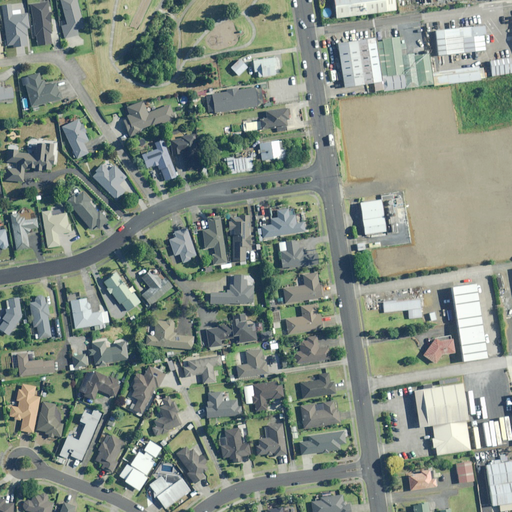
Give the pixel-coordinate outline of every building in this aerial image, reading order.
[(83,28),(75,0),(59,0),(66,24),(61,26),(64,39),(77,35),(76,30),(83,28)] [(390,0),(330,0),(334,18),(392,9),(390,0)] [(52,32),(46,2),(30,5),(38,46),(50,43),(48,33),(52,32)] [(477,21),(432,28),(436,55),(481,48),(477,21)] [(370,35),(332,41),(339,84),(377,78),(370,40),(370,35)] [(370,40),(377,78),(379,90),(429,81),(424,53),(409,55),(408,51),(398,53),(395,36),(370,40)] [(507,55),(486,58),(489,74),(510,71),(507,55)] [(271,73),(270,62),(245,64),(246,79),(250,78),(251,83),(272,82),(271,73)] [(475,64),(430,71),(432,85),(477,78),(475,64)] [(240,73),(233,65),(223,73),(231,81),(240,73)] [(37,91),(36,91),(31,78),(13,84),(19,101),(23,113),(52,105),(47,87),(37,91)] [(221,96),(210,97),(210,100),(203,101),(205,114),(212,113),(213,117),(258,110),(255,90),(241,92),(241,89),(221,92),(221,96)] [(124,117),(125,119),(121,120),(127,140),(134,137),(134,135),(139,133),(138,130),(172,119),(168,106),(144,114),(143,102),(124,105),(125,116),(124,117)] [(264,118),(258,118),(258,129),(272,129),(272,131),(285,132),(285,120),(287,120),(286,106),(264,110),(264,118)] [(257,130),(256,122),(243,123),(244,131),(257,130)] [(81,157),(76,146),(81,144),(73,125),(67,127),(66,126),(53,132),(68,163),(81,157)] [(195,157),(194,157),(194,135),(180,135),(180,138),(168,139),(169,155),(180,155),(180,161),(182,161),(183,171),(196,170),(195,157)] [(144,169),(154,164),(162,182),(175,176),(169,162),(168,162),(159,139),(151,143),(153,149),(138,156),(144,169)] [(282,141),(281,142),(281,140),(257,143),(260,161),(284,157),(282,141)] [(7,174),(0,173),(0,187),(16,188),(16,177),(21,177),(21,174),(46,176),(47,160),(46,160),(46,149),(28,148),(28,158),(17,158),(17,156),(0,154),(0,168),(7,169),(7,174)] [(252,156),(224,159),(226,174),(254,170),(252,156)] [(125,190),(102,164),(84,180),(106,206),(125,190)] [(378,196),(355,200),(361,233),(384,229),(378,196)] [(63,205),(68,214),(67,215),(83,236),(99,224),(83,205),(75,197),(63,205)] [(288,219),(284,220),(283,214),(269,216),(270,222),(264,223),(265,230),(254,231),(255,244),(297,238),(296,226),(289,227),(288,219)] [(62,236),(59,218),(45,221),(42,216),(34,217),(38,253),(52,251),(49,239),(62,236)] [(27,223),(17,224),(17,221),(13,222),(12,217),(2,218),(8,256),(23,253),(20,236),(24,233),(30,232),(27,223)] [(236,220),(236,226),(228,225),(227,265),(241,266),(243,226),(242,226),(243,221),(236,220)] [(214,223),(200,225),(202,234),(195,234),(197,254),(206,254),(206,253),(207,253),(207,258),(203,259),(205,270),(213,268),(219,267),(217,252),(218,251),(214,223)] [(167,261),(173,259),(175,267),(189,264),(181,234),(167,237),(168,242),(161,244),(167,261)] [(289,244),(278,246),(279,255),(273,256),(276,274),(296,271),(296,272),(311,270),(309,259),(298,260),(297,253),(290,253),(289,244)] [(156,282),(154,285),(145,273),(131,284),(140,296),(135,300),(143,308),(163,290),(156,282)] [(134,306),(109,277),(96,288),(120,317),(134,306)] [(297,291),(276,293),(277,308),(317,304),(315,289),(313,289),(311,278),(296,280),(297,291)] [(246,280),(226,279),(225,296),(202,296),(203,309),(247,308),(246,295),(246,280)] [(449,285),(461,358),(486,354),(474,281),(449,285)] [(415,295),(378,301),(380,312),(403,308),(405,317),(418,315),(415,295)] [(59,308),(63,308),(67,333),(84,330),(96,328),(94,316),(82,318),(79,303),(70,304),(70,299),(59,300),(59,308)] [(23,321),(25,321),(26,332),(29,332),(29,338),(26,338),(27,344),(36,343),(43,342),(41,329),(40,319),(38,305),(38,301),(27,302),(27,306),(21,307),(23,321)] [(13,326),(14,325),(15,320),(14,318),(15,318),(12,303),(0,304),(0,337),(3,340),(13,326)] [(295,321),(279,323),(280,340),(316,337),(314,319),(310,320),(310,311),(294,312),(295,321)] [(224,342),(232,342),(232,351),(252,350),(251,347),(263,346),(261,328),(240,330),(240,321),(222,322),(222,329),(209,329),(209,333),(197,334),(198,353),(218,352),(218,343),(224,342)] [(148,325),(146,340),(140,340),(140,350),(186,354),(187,342),(165,341),(167,327),(148,325)] [(106,352),(98,353),(97,346),(93,346),(91,335),(82,336),(84,354),(91,353),(92,365),(97,364),(97,366),(119,365),(118,355),(118,347),(106,347),(106,352)] [(450,351),(448,336),(430,337),(418,353),(430,361),(438,352),(450,351)] [(301,345),(292,346),(294,355),(286,356),(288,369),(323,364),(321,350),(314,351),(314,350),(315,350),(313,339),(300,340),(301,345)] [(74,343),(60,346),(66,373),(79,371),(77,358),(81,357),(79,344),(75,345),(74,343)] [(259,367),(257,367),(256,353),(238,355),(239,368),(229,369),(230,383),(261,380),(259,367)] [(19,358),(10,359),(11,382),(21,381),(21,380),(48,378),(47,365),(20,366),(19,358)] [(207,387),(206,380),(206,371),(214,370),(213,361),(180,364),(181,371),(176,372),(177,383),(195,381),(196,388),(207,387)] [(137,379),(126,379),(122,386),(125,389),(121,394),(125,397),(123,404),(125,404),(120,413),(133,420),(141,405),(141,404),(147,391),(150,393),(158,378),(151,375),(141,370),(137,379)] [(97,380),(86,376),(75,401),(86,406),(91,394),(106,402),(113,388),(97,380)] [(312,378),(313,385),(293,387),(295,404),(329,400),(327,383),(324,383),(324,377),(312,378)] [(460,381),(411,388),(417,426),(466,418),(460,381)] [(28,392),(15,388),(8,410),(3,409),(0,422),(13,425),(12,436),(26,438),(30,412),(31,409),(32,402),(28,392)] [(247,389),(248,401),(245,401),(246,416),(259,415),(259,404),(276,403),(275,388),(247,389)] [(230,405),(217,406),(217,397),(201,397),(201,407),(198,407),(199,423),(231,421),(230,405)] [(156,409),(150,411),(154,423),(146,425),(148,432),(144,433),(147,441),(175,430),(172,423),(171,419),(167,406),(164,407),(162,400),(153,403),(156,409)] [(28,435),(38,437),(37,440),(51,444),(55,430),(45,420),(47,409),(35,406),(28,435)] [(315,415),(309,415),(308,408),(293,410),(296,434),(311,432),(311,431),(332,429),(330,415),(330,406),(315,407),(315,415)] [(59,464),(62,460),(73,465),(95,419),(86,415),(83,420),(76,416),(71,424),(78,429),(70,443),(60,439),(50,460),(59,464)] [(463,420),(428,425),(433,454),(467,448),(463,420)] [(278,459),(278,453),(278,443),(277,430),(259,431),(259,443),(252,444),(252,450),(248,450),(248,460),(260,460),(270,460),(273,460),(278,459)] [(242,448),(233,449),(232,432),(217,433),(218,450),(212,451),(213,463),(223,462),(224,469),(233,468),(233,461),(243,460),(242,448)] [(332,449),(339,448),(338,440),(337,441),(337,436),(302,440),(303,445),(292,447),(294,460),(333,455),(332,449)] [(110,468),(107,466),(117,448),(101,439),(88,463),(98,468),(94,474),(103,479),(110,468)] [(149,467),(146,465),(147,462),(149,463),(156,452),(142,444),(136,456),(138,457),(137,459),(132,455),(123,469),(126,471),(124,472),(119,469),(110,482),(132,496),(140,483),(138,481),(139,480),(140,481),(149,467)] [(201,474),(196,468),(182,449),(166,461),(179,479),(177,481),(183,490),(196,481),(195,479),(201,474)] [(511,457),(482,463),(489,504),(511,500),(511,457)] [(466,461),(451,463),(454,482),(469,479),(466,461)] [(429,471),(407,475),(409,491),(436,486),(435,479),(430,479),(429,471)] [(161,488),(154,480),(141,490),(146,496),(146,502),(150,503),(156,511),(161,511),(173,503),(184,496),(175,483),(168,487),(161,488)] [(15,511),(44,511),(47,506),(26,498),(23,506),(18,504),(15,511)] [(342,511),(343,508),(337,508),(337,503),(337,500),(314,502),(315,505),(303,506),(303,511),(342,511)] [(426,511),(425,503),(408,506),(409,511),(426,511)]
